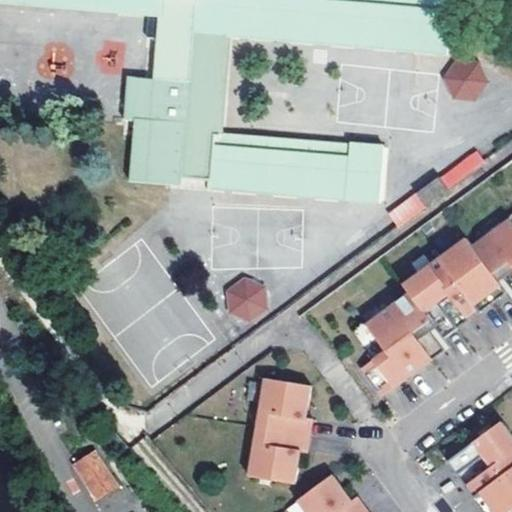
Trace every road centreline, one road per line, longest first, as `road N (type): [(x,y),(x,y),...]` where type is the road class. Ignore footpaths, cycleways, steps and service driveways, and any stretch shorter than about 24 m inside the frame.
road 1 (residential): [(511,355),(391,446),(392,477),(419,511)]
road 2 (track): [(0,255),(130,430)]
